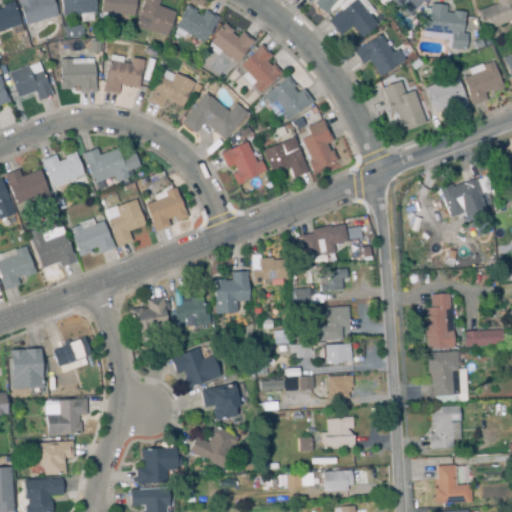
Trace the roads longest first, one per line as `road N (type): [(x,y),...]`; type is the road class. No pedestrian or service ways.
road 1 (residential): [(400,511),(377,173),(317,64),(245,0)]
road 2 (residential): [(511,120),(0,324)]
road 3 (residential): [(225,235),(203,183),(144,133),(76,125),(0,149)]
road 4 (residential): [(92,286),(140,416),(101,469),(99,511)]
